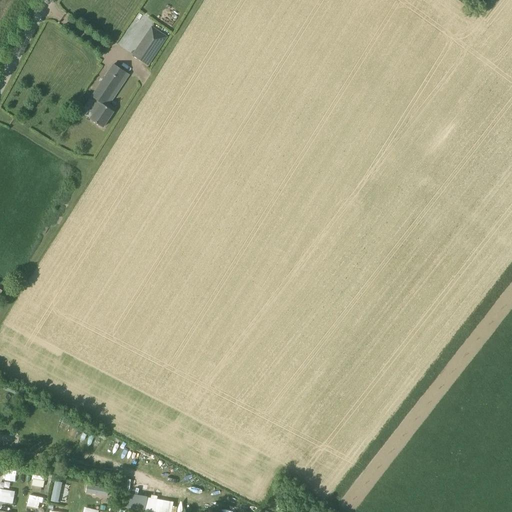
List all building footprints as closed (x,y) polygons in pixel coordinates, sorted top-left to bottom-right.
[(148,66),(167,37),(152,27),(133,55),(148,66)] [(127,73),(114,64),(92,97),(101,103),(90,119),(103,128),(114,112),(105,106),(127,73)] [(0,433),(0,442),(16,444),(17,435),(0,433)] [(16,482),(18,471),(4,468),(1,479),(16,482)] [(32,485),(44,486),(46,476),(33,474),(32,485)] [(58,502),(63,482),(55,480),(50,500),(58,502)] [(87,484),(86,493),(109,495),(110,486),(87,484)] [(0,487),(0,500),(13,504),(16,491),(0,487)] [(149,511),(170,511),(173,500),(152,496),(152,498),(130,494),(127,508),(149,511)] [(40,508),(42,497),(29,495),(27,506),(40,508)]
